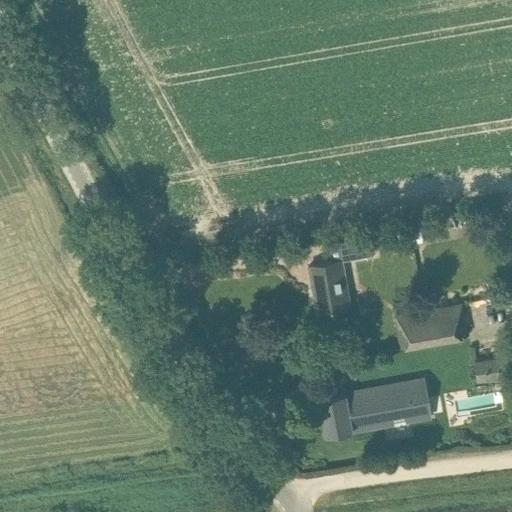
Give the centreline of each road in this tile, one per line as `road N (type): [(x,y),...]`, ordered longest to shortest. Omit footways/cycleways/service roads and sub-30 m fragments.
road 1 (unclassified): [(294,511),(98,233),(0,39)]
road 2 (track): [(511,460),(303,485),(285,499)]
